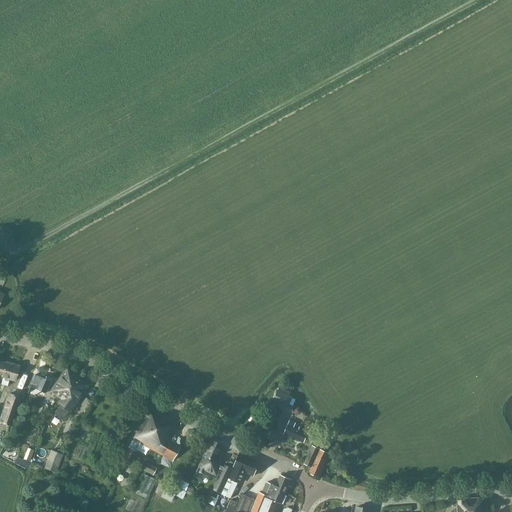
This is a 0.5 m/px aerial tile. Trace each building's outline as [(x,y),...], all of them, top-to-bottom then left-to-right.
[(0,362),(0,383),(7,386),(9,379),(14,381),(19,366),(10,363),(10,365),(0,362)] [(60,400),(78,375),(67,367),(49,392),(60,400)] [(91,384),(84,379),(78,375),(60,400),(57,404),(59,405),(54,412),(63,418),(67,411),(70,413),(91,384)] [(34,376),(27,391),(38,397),(41,392),(44,393),(46,389),(49,384),(34,376)] [(288,407),(292,396),(277,390),(273,400),(288,407)] [(0,422),(11,426),(21,397),(10,393),(0,421),(0,422)] [(170,441),(177,427),(170,423),(171,421),(149,409),(133,440),(129,447),(127,446),(120,459),(130,464),(137,451),(134,450),(138,443),(172,461),(180,446),(170,441)] [(275,433),(278,427),(272,424),(269,430),(275,433)] [(304,443),(308,434),(288,425),(284,434),(304,443)] [(219,451),(220,444),(211,440),(199,467),(201,468),(199,472),(203,474),(205,470),(217,475),(220,468),(223,469),(213,490),(220,493),(231,468),(224,465),(224,466),(221,465),(222,464),(215,461),(219,451)] [(330,453),(326,452),(328,446),(320,442),(318,448),(312,445),(304,464),(310,467),(308,473),(319,478),(330,453)] [(50,450),(44,468),(56,472),(62,454),(50,450)] [(255,477),(261,463),(241,454),(226,486),(225,486),(221,494),(231,498),(243,471),(255,477)] [(156,468),(143,461),(140,468),(152,474),(156,468)] [(273,511),(278,503),(280,504),(291,480),(281,476),(277,486),(267,482),(262,494),(259,493),(256,500),(241,494),(233,511),(273,511)] [(211,496),(208,502),(215,505),(217,499),(211,496)] [(486,511),(486,499),(479,500),(479,498),(457,500),(457,511),(486,511)] [(231,499),(224,511),(232,511),(237,502),(231,499)]
